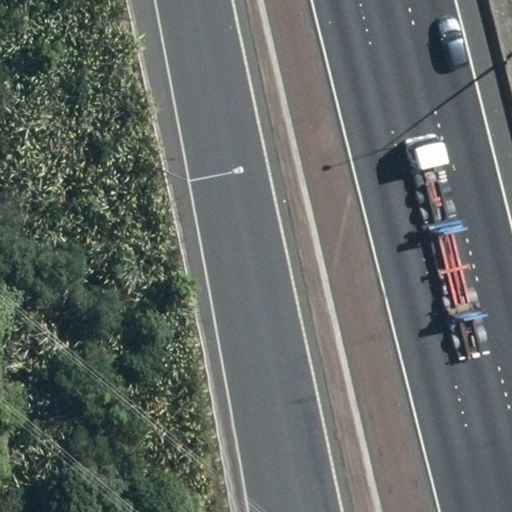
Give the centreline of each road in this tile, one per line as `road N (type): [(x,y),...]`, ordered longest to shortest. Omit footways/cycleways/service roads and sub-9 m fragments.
road 1 (motorway): [(295,511),(197,0)]
road 2 (motorway): [(511,410),(410,0)]
